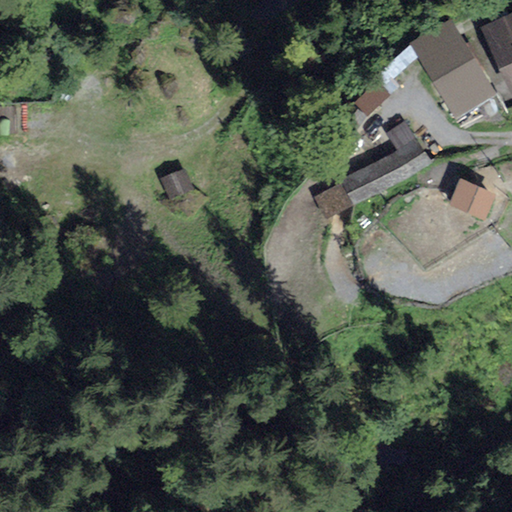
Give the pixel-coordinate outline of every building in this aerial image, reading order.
[(511,15),(483,27),(511,94),(511,93),(511,15)] [(496,94),(450,21),(411,45),(457,119),(496,94)] [(373,76),(356,100),(372,112),(389,88),(373,76)] [(396,153),(315,197),(327,218),(429,163),(408,124),(387,135),(396,153)] [(183,167),(162,175),(170,196),(191,188),(183,167)] [(494,194),(459,179),(449,202),(485,217),(494,194)] [(177,205),(190,215),(203,199),(190,189),(177,205)]
